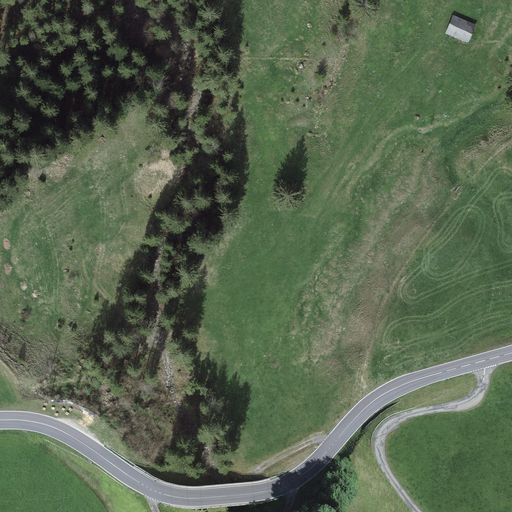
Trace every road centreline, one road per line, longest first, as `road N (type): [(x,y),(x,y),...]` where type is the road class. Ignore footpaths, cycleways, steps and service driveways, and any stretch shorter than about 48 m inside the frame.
road 1 (secondary): [(0,419),(56,428),(161,493),(260,492),(302,475),(386,392),(511,351)]
road 2 (track): [(485,359),(471,403),(406,414),(378,438),(379,461),(414,511)]
road 3 (track): [(336,439),(316,439),(258,471),(259,511)]
